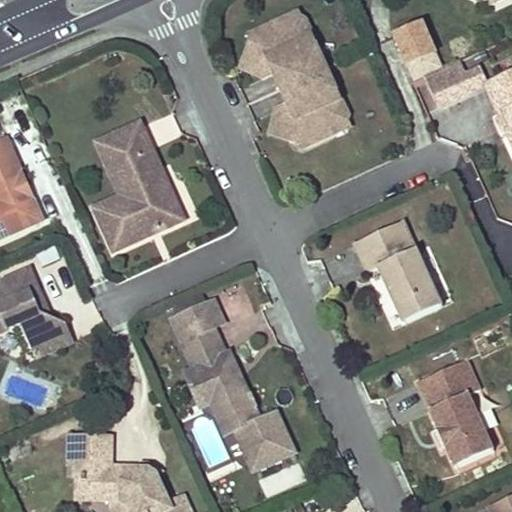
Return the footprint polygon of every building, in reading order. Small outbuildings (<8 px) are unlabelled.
[(449,0),(475,8),(482,5),(479,0),(449,0)] [(479,0),(482,5),(482,6),(484,11),(508,0),(479,0)] [(305,25),(297,19),(287,23),(301,37),(304,45),(311,42),(305,25)] [(287,23),(263,34),(262,46),(251,50),(265,80),(275,76),(289,106),(279,110),(292,140),(303,136),(313,143),(333,133),(335,113),(331,105),(338,102),(311,42),(304,45),(301,37),(287,23)] [(426,59),(433,56),(419,24),(412,27),(426,59)] [(391,37),(411,81),(425,75),(439,69),(433,56),(426,59),(412,27),(391,37)] [(263,34),(247,40),(251,50),(262,46),(263,34)] [(243,72),(254,76),(265,80),(251,50),(247,62),(243,72)] [(470,93),(484,87),(470,54),(456,61),(470,93)] [(470,93),(456,61),(439,69),(425,75),(439,107),(470,93)] [(511,73),(484,87),(497,115),(493,116),(500,132),(505,131),(511,146),(511,73)] [(344,128),(345,117),(338,102),(331,105),(335,113),(333,133),(344,128)] [(272,134),(281,136),(292,140),(279,110),(275,123),(272,134)] [(139,128),(96,148),(109,177),(123,170),(134,193),(119,200),(92,212),(112,256),(183,223),(139,128)] [(292,140),(297,151),(313,143),(303,136),(292,140)] [(4,141),(0,142),(0,240),(40,223),(31,204),(26,206),(11,173),(17,170),(4,141)] [(17,170),(11,173),(26,206),(31,204),(17,170)] [(123,170),(109,177),(119,200),(134,193),(123,170)] [(403,222),(353,245),(366,275),(377,269),(403,325),(441,307),(403,222)] [(39,315),(30,295),(36,292),(27,272),(0,283),(0,332),(20,324),(36,357),(73,341),(65,324),(47,317),(39,315)] [(36,292),(30,295),(39,315),(47,317),(36,292)] [(210,305),(170,324),(179,344),(212,329),(220,325),(210,305)] [(179,344),(192,371),(225,355),(212,329),(179,344)] [(192,371),(182,375),(196,405),(206,401),(217,396),(224,411),(229,409),(238,429),(234,431),(253,473),(294,453),(275,412),(261,418),(250,394),(246,396),(241,387),(237,384),(229,382),(224,369),(227,367),(229,363),(230,359),(227,354),(225,355),(192,371)] [(454,468),(493,450),(468,395),(479,390),(466,361),(416,383),(454,468)] [(227,367),(224,369),(229,382),(237,384),(227,367)] [(206,401),(223,436),(234,431),(238,429),(229,409),(224,411),(217,396),(206,401)] [(66,437),(65,464),(76,464),(76,437),(66,437)] [(110,438),(76,437),(76,464),(75,480),(79,480),(93,480),(94,497),(119,497),(130,506),(132,511),(189,511),(184,500),(169,506),(156,477),(143,469),(140,468),(140,473),(119,472),(119,468),(119,466),(109,465),(110,438)] [(300,463),(259,478),(266,497),(306,482),(300,463)] [(93,480),(79,480),(80,497),(94,497),(93,480)] [(511,511),(511,495),(491,505),(494,511),(511,511)] [(121,511),(132,511),(130,506),(119,497),(114,506),(121,511)]
